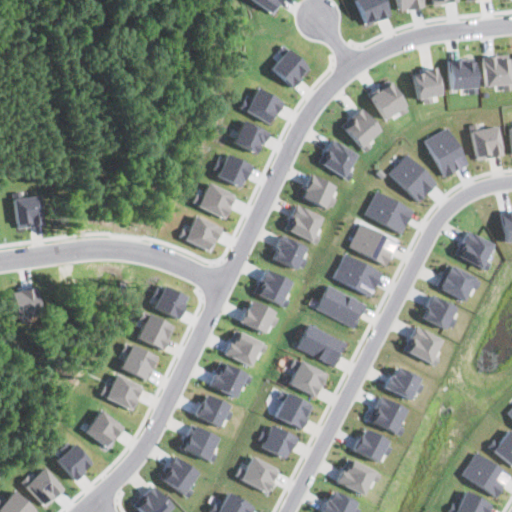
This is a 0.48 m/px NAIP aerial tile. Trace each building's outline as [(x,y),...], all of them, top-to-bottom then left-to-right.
[(280,0),(251,0),(270,15),(280,0)] [(353,0),(364,24),(388,14),(382,0),(353,0)] [(394,0),(397,11),(421,5),(419,0),(394,0)] [(290,87),(308,67),(282,44),(271,56),(276,60),(269,67),(290,87)] [(480,56),(483,86),(501,84),(501,90),(510,89),(507,53),(480,56)] [(476,92),(472,57),(446,59),(449,89),(467,88),(467,93),(476,92)] [(410,72),(417,99),(441,92),(434,66),(410,72)] [(391,113),(394,118),(408,109),(389,79),(367,93),(382,119),(391,113)] [(280,100),(256,87),(247,102),(242,99),(237,107),(267,123),(280,100)] [(340,125),(360,146),(380,128),(359,106),(340,125)] [(256,154),(266,131),(241,119),(230,142),(256,154)] [(497,125),(485,127),(484,122),(470,124),(475,158),(501,155),(497,125)] [(466,163),(447,126),(423,139),(443,176),(466,163)] [(357,152),(330,138),(317,162),(347,178),(350,173),(347,171),(357,152)] [(214,176),(238,187),(249,164),(224,152),(220,162),(215,159),(212,168),(216,170),(214,176)] [(416,201),(435,181),(405,153),(386,173),(416,201)] [(324,207),(334,184),(309,174),(299,196),(324,207)] [(222,218),(233,194),(205,181),(199,195),(194,193),(190,202),(222,218)] [(399,233),(411,209),(374,190),(362,213),(399,233)] [(42,223),(38,194),(11,198),(15,227),(42,223)] [(283,228),(310,240),(322,216),(295,203),(283,228)] [(511,209),(498,212),(504,241),(511,239),(511,209)] [(176,236),(208,251),(220,227),(193,214),(185,230),(180,228),(176,236)] [(346,246),(384,264),(395,240),(357,222),(346,246)] [(492,243),(464,229),(452,254),(480,268),(492,243)] [(309,249),(280,235),(270,255),(299,270),(309,249)] [(330,276),(367,296),(379,272),(342,252),(330,276)] [(462,300),(469,286),(474,288),(479,278),(444,263),(433,287),(462,300)] [(290,293),(286,291),(290,280),(263,268),(252,292),(284,306),(290,293)] [(175,318),(185,295),(161,285),(151,307),(175,318)] [(362,302),(325,285),(314,309),(351,326),(362,302)] [(36,314),(34,288),(10,289),(11,316),(36,314)] [(429,294),(419,315),(448,330),(458,309),(429,294)] [(239,321),(264,333),(268,323),(274,326),(278,317),(272,314),(274,311),(249,299),(239,321)] [(161,349),(172,325),(140,310),(137,318),(142,321),(134,337),(161,349)] [(345,342),(307,322),(294,346),(332,366),(345,342)] [(400,349),(433,366),(437,357),(432,355),(439,338),(412,325),(400,349)] [(261,341),(234,328),(223,353),(250,366),(261,341)] [(118,366),(145,379),(155,356),(123,341),(119,350),(124,352),(118,366)] [(293,368),(286,383),(314,396),(325,372),(293,357),(289,366),(293,368)] [(252,375),(219,360),(208,385),(235,397),(242,381),(248,384),(252,375)] [(382,387),(406,399),(411,390),(416,392),(421,384),(415,381),(418,377),(394,365),(382,387)] [(141,385),(113,373),(107,387),(101,384),(97,394),(131,409),(141,385)] [(311,404),(284,392),(273,416),(300,428),(311,404)] [(229,404),(204,393),(194,415),(218,426),(222,417),(229,420),(232,412),(227,409),(229,404)] [(396,435),(399,429),(395,427),(404,408),(377,395),(365,420),(396,435)] [(122,424),(95,409),(82,431),(108,447),(122,424)] [(217,449),(214,447),(219,437),(191,423),(179,447),(210,462),(217,449)] [(260,448),(285,457),(293,434),(268,425),(260,448)] [(385,439),(361,427),(350,449),(374,461),(379,452),(384,455),(389,446),(383,443),(385,439)] [(490,450),(511,466),(511,432),(506,428),(490,450)] [(89,463),(67,439),(57,448),(61,452),(53,459),(71,479),(89,463)] [(494,496),(508,474),(473,451),(458,474),(494,496)] [(264,492),(277,469),(248,453),(236,477),(264,492)] [(159,476),(186,497),(196,484),(191,480),(197,472),(174,455),(159,476)] [(361,494),(368,480),(373,482),(377,472),(345,457),(333,481),(361,494)] [(62,488),(42,466),(30,478),(25,474),(18,481),(43,506),(62,488)] [(132,503),(140,511),(165,511),(172,506),(152,484),(132,503)] [(354,501),(330,488),(318,510),(321,511),(355,511),(357,508),(351,506),(354,501)] [(484,511),(489,503),(463,489),(450,511),(484,511)] [(0,501),(0,511),(33,511),(11,490),(0,501)] [(248,511),(252,506),(226,491),(214,511),(248,511)]
